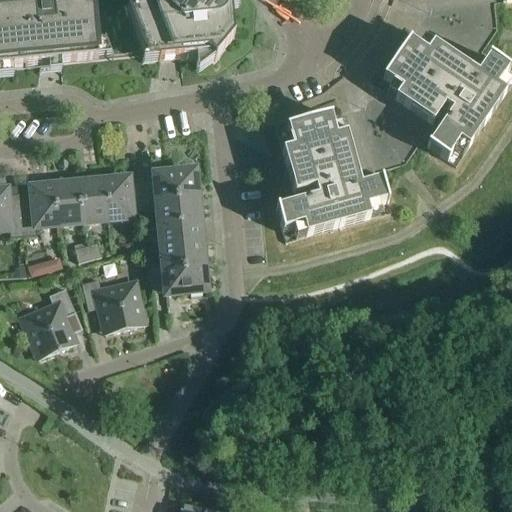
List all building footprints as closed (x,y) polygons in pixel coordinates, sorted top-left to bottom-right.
[(0,0),(0,72),(40,69),(41,63),(59,62),(60,67),(97,63),(91,0),(0,0)] [(91,0),(97,63),(162,57),(162,55),(179,57),(179,64),(209,61),(214,65),(233,41),(232,40),(228,0),(91,0)] [(426,151),(455,171),(511,87),(511,76),(488,61),(487,62),(488,63),(483,70),(474,64),(468,73),(414,36),(377,91),(439,134),(428,150),(427,150),(426,151)] [(296,208),(277,213),(275,213),(285,247),(390,218),(386,203),(381,184),(379,184),(380,185),(371,187),(368,177),(358,180),(340,117),(276,135),(294,198),(296,208)] [(156,205),(196,201),(195,192),(199,192),(198,184),(194,181),(194,176),(189,177),(185,174),(177,175),(178,178),(154,180),(154,186),(156,205)] [(131,217),(144,216),(141,187),(128,188),(128,183),(119,184),(118,180),(110,181),(107,185),(103,185),(107,225),(132,223),(131,217)] [(83,228),(107,225),(103,185),(99,186),(96,182),(88,183),(88,187),(79,188),(83,228)] [(59,230),(83,228),(79,188),(71,188),(71,185),(63,186),(60,189),(56,190),(59,230)] [(157,214),(159,229),(198,225),(198,221),(201,217),(201,209),(197,209),(196,201),(156,205),(154,186),(141,187),(144,216),(157,214)] [(36,232),(59,230),(56,190),(52,190),(48,187),(40,188),(40,191),(19,193),(23,242),(37,241),(36,232)] [(9,244),(23,242),(19,193),(0,195),(0,235),(9,235),(9,244)] [(159,229),(161,253),(201,249),(198,225),(159,229)] [(97,248),(86,251),(90,265),(101,261),(97,248)] [(152,297),(165,296),(163,276),(203,272),(203,264),(206,264),(205,256),(201,253),(201,249),(161,253),(162,267),(149,268),(152,297)] [(90,265),(86,251),(74,254),(78,268),(90,265)] [(27,271),(30,282),(37,280),(35,273),(31,270),(27,271)] [(26,280),(26,271),(14,272),(15,281),(26,280)] [(163,276),(165,296),(166,301),(190,299),(190,302),(198,301),(201,298),(206,297),(205,292),(208,289),(207,281),(204,281),(203,272),(163,276)] [(99,311),(105,340),(144,331),(134,289),(101,296),(98,285),(81,289),(87,314),(99,311)] [(22,325),(39,365),(76,350),(64,323),(75,318),(65,294),(49,301),(53,312),(22,325)] [(280,337),(281,346),(294,346),(293,337),(280,337)]
